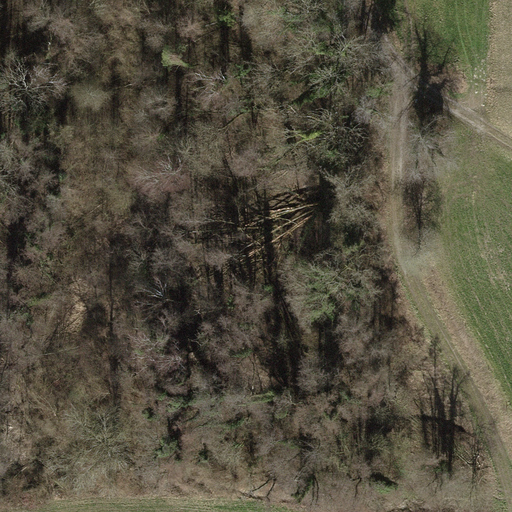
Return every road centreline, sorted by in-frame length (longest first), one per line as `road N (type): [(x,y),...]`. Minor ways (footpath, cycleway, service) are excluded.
road 1 (track): [(409,72),(393,178),(399,249),(489,420),(511,489)]
road 2 (track): [(511,146),(409,72)]
road 3 (track): [(454,111),(473,102),(480,0)]
